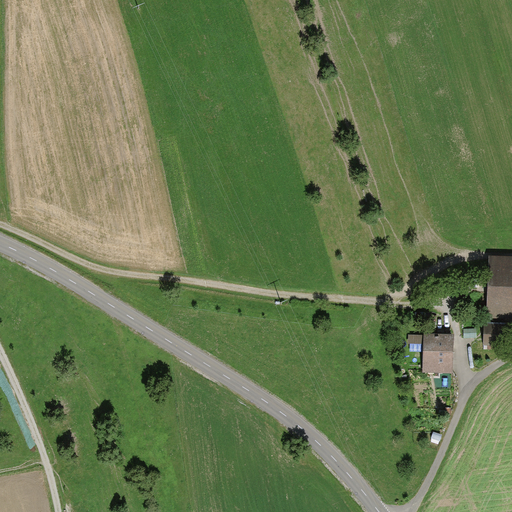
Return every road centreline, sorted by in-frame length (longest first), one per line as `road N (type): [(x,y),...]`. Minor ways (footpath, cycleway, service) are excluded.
road 1 (track): [(489,254),(420,274),(393,303),(94,267),(0,229)]
road 2 (tertiary): [(378,511),(282,413),(0,242)]
road 3 (track): [(0,353),(55,511)]
